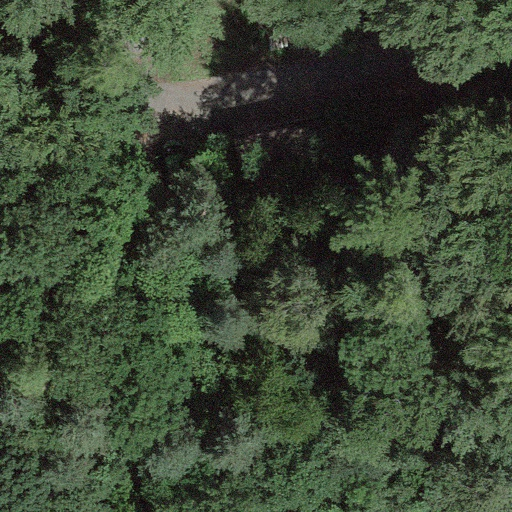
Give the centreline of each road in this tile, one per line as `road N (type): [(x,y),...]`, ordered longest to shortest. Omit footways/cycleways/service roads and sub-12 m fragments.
road 1 (track): [(201,67),(490,0)]
road 2 (track): [(0,143),(201,67),(215,0)]
